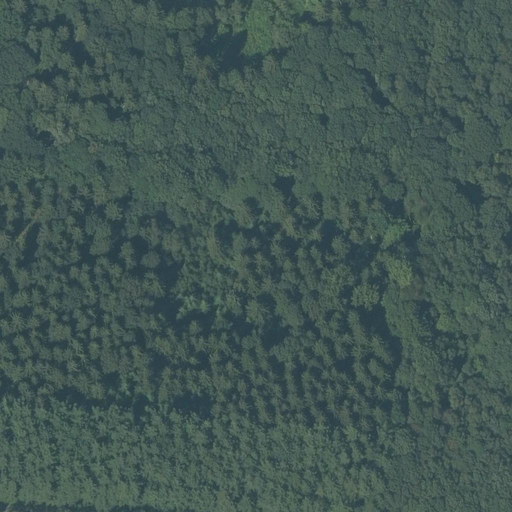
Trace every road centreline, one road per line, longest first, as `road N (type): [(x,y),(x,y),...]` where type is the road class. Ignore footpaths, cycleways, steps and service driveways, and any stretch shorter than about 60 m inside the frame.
road 1 (unknown): [(0,422),(394,442),(511,470)]
road 2 (track): [(0,181),(255,75)]
road 3 (unknown): [(443,218),(428,98),(429,0)]
